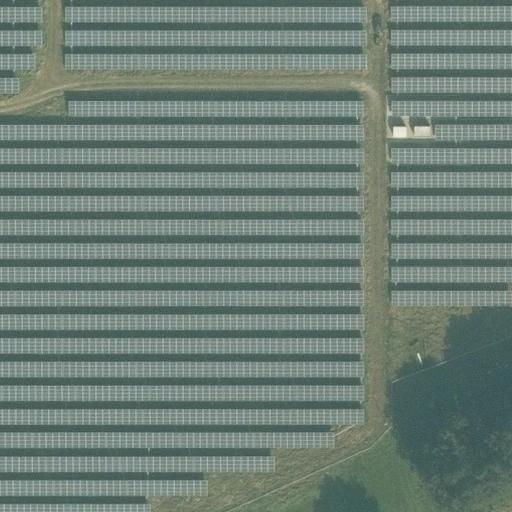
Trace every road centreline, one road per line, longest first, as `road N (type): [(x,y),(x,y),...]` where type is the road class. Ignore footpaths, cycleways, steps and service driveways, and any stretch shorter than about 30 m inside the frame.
road 1 (track): [(51,89),(370,89),(377,416)]
road 2 (track): [(0,111),(51,89),(51,0)]
